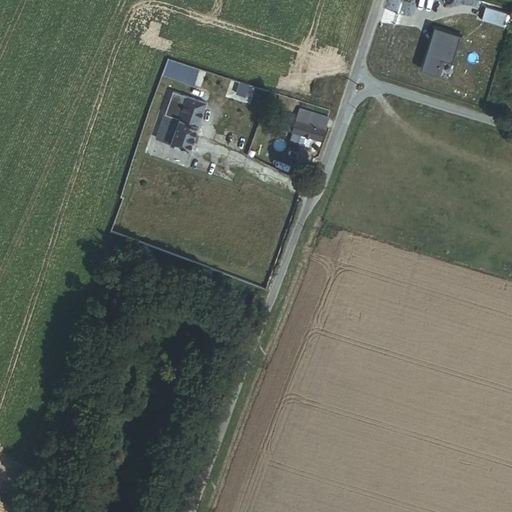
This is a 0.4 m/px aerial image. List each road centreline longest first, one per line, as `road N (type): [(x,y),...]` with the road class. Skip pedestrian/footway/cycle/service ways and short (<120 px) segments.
road 1 (unclassified): [(354,77),(195,511)]
road 2 (unclassified): [(354,77),(511,125)]
